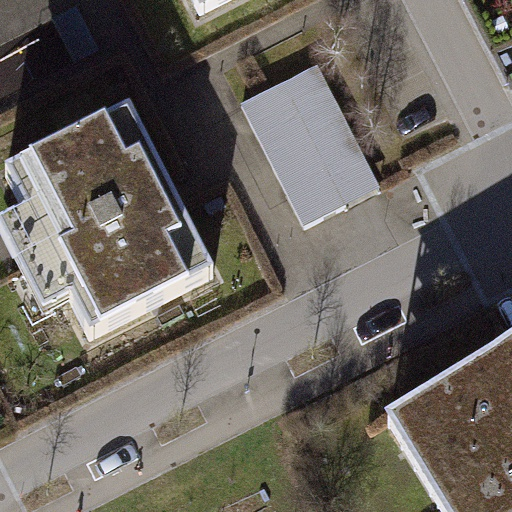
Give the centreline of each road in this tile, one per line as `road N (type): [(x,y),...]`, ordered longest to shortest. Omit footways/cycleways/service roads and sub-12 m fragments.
road 1 (residential): [(0,490),(511,218)]
road 2 (residential): [(511,147),(432,0)]
